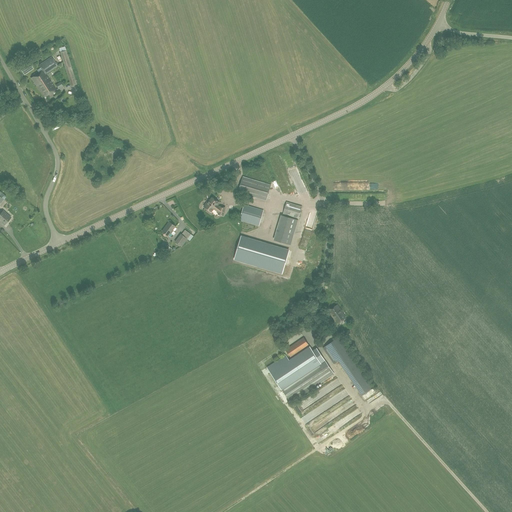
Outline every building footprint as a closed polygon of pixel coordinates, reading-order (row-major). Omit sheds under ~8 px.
[(66,50),(65,47),(59,49),(60,52),(71,86),(77,84),(66,50)] [(56,90),(45,73),(57,65),(52,57),(40,66),(41,68),(37,70),(39,73),(31,78),(36,86),(37,86),(44,97),(56,90)] [(112,142),(116,151),(121,148),(116,140),(112,142)] [(266,200),(271,185),(243,177),(238,192),(266,200)] [(219,203),(212,197),(210,199),(204,207),(211,212),(214,209),(218,213),(218,214),(224,216),(225,207),(220,206),(218,204),(219,203)] [(299,218),(302,207),(286,202),(283,214),(299,218)] [(259,226),(263,210),(244,205),(240,220),(259,226)] [(0,221),(4,225),(11,217),(3,210),(0,214),(0,221)] [(291,245),(298,220),(283,216),(276,240),(291,245)] [(168,236),(176,226),(169,221),(162,232),(168,236)] [(187,231),(184,230),(182,234),(181,234),(175,242),(182,247),(188,239),(191,234),(187,231)] [(283,272),(289,250),(243,236),(236,258),(283,272)] [(346,318),(337,305),(329,311),(332,315),(334,314),(336,317),(335,320),(337,323),(346,318)] [(291,357),(309,344),(304,337),(286,350),(291,357)] [(372,388),(339,337),(323,347),(334,364),(339,360),(362,396),(372,388)] [(267,367),(291,402),(334,373),(317,346),(314,349),(310,344),(289,358),(286,354),(267,367)] [(335,445),(349,445),(349,430),(346,430),(346,435),(338,435),(338,439),(335,439),(335,445)]
